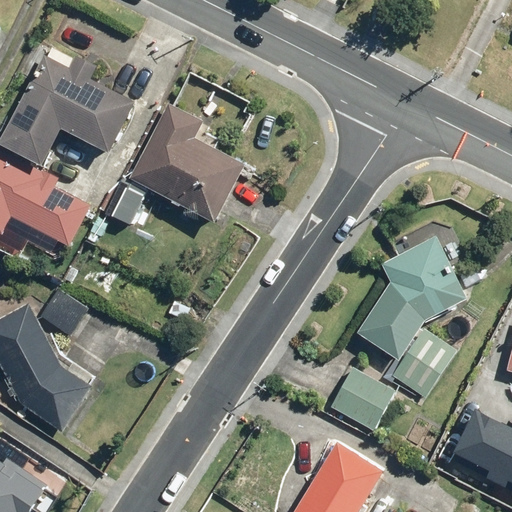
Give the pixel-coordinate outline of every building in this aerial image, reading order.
[(57,46),(52,57),(49,56),(21,114),(15,124),(6,143),(50,164),(68,127),(119,152),(144,102),(95,78),(101,67),(57,46)] [(211,118),(175,100),(137,177),(224,220),(235,197),(253,161),(202,136),(211,118)] [(77,248),(98,204),(60,187),(64,178),(0,148),(0,228),(8,232),(15,219),(77,248)] [(461,350),(425,328),(434,314),(471,293),(438,235),(385,262),(395,280),(363,329),(408,357),(396,376),(432,398),(461,350)] [(71,371),(34,308),(14,322),(9,317),(0,322),(0,353),(27,406),(69,430),(99,387),(76,374),(71,371)] [(399,387),(356,366),(343,392),(335,407),(378,429),(399,387)] [(365,511),(390,466),(340,439),(300,511),(365,511)] [(0,511),(43,511),(56,489),(12,457),(9,460),(0,454),(0,511)] [(511,457),(508,467),(503,465),(499,475),(511,481),(511,457)]
